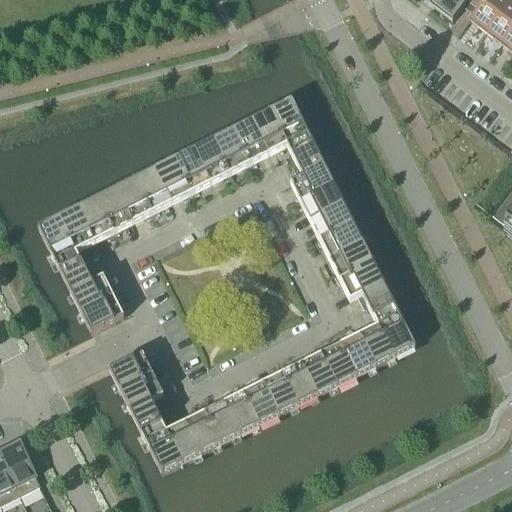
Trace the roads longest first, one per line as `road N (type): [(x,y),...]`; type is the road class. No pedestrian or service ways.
road 1 (residential): [(158,326),(126,263),(270,191),(339,327),(194,399)]
road 2 (unclassified): [(511,386),(319,0)]
road 3 (residential): [(381,0),(388,22),(511,111)]
road 4 (residential): [(25,393),(158,326)]
road 5 (unclassified): [(86,511),(25,393)]
